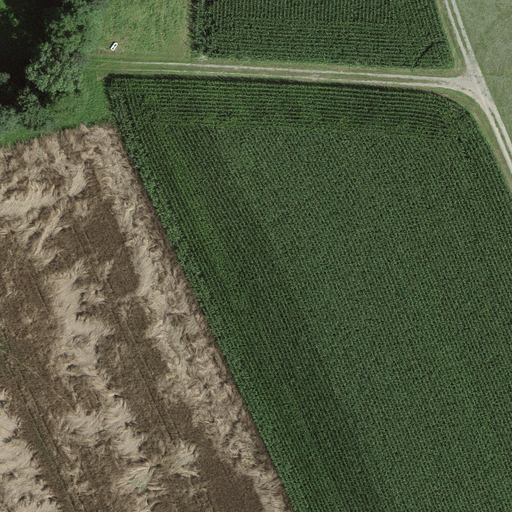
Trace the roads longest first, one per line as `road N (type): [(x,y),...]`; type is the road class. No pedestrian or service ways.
road 1 (track): [(482,87),(97,66)]
road 2 (track): [(454,0),(511,155)]
